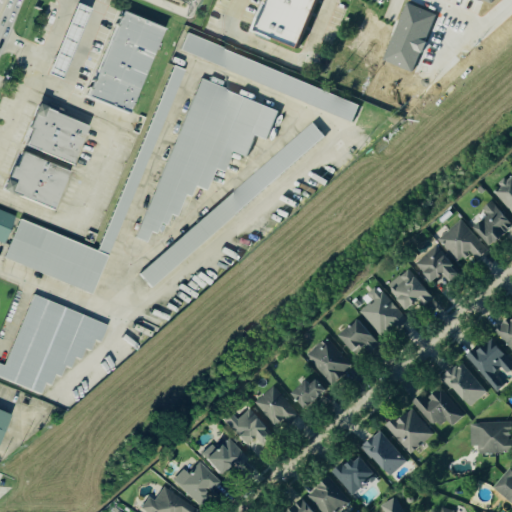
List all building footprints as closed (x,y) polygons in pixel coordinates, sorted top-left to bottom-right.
[(71,2),(85,8),(53,81),(38,74),(71,2)] [(412,73),(383,60),(407,3),(436,15),(412,73)] [(52,76),(67,81),(95,10),(81,5),(52,76)] [(88,97),(123,12),(165,30),(129,115),(88,97)] [(357,105),(349,122),(180,52),(187,34),(357,105)] [(135,238),(146,243),(151,232),(156,234),(161,223),(166,225),(171,215),(176,217),(185,196),(190,198),(194,187),(206,191),(215,170),(224,173),(233,151),(246,157),(255,134),(266,139),(277,111),(201,80),(135,238)] [(178,86),(167,81),(126,187),(137,191),(178,86)] [(77,166),(92,127),(43,107),(28,146),(77,166)] [(312,124),(323,136),(151,288),(140,275),(312,124)] [(59,211),(73,172),(23,153),(8,193),(59,211)] [(511,174),(493,191),(511,212),(511,174)] [(131,199),(122,195),(117,205),(127,209),(131,199)] [(494,247),(511,229),(511,221),(492,200),(483,209),(489,216),(476,228),(494,247)] [(0,210),(14,216),(3,245),(0,243),(0,210)] [(20,220),(107,256),(91,294),(4,259),(20,220)] [(439,239),(461,263),(470,255),(477,263),(489,252),(461,220),(439,239)] [(463,273),(437,245),(416,264),(435,284),(444,276),(452,284),(463,273)] [(388,285),(410,316),(434,299),(411,268),(388,285)] [(360,313),(385,339),(406,318),(375,286),(366,295),(372,301),(360,313)] [(4,367),(0,365),(0,377),(40,394),(45,383),(50,386),(55,375),(60,377),(65,367),(71,369),(75,358),(80,360),(85,349),(90,351),(95,340),(100,342),(107,326),(34,296),(4,367)] [(511,315),(495,334),(511,349),(511,315)] [(365,320),(343,331),(354,355),(364,351),(365,354),(378,348),(365,320)] [(353,368),(326,338),(306,356),(332,386),(353,368)] [(495,348),(491,341),(469,352),(489,392),(511,380),(511,370),(500,346),(495,348)] [(471,408),(488,392),(463,365),(458,370),(453,364),(441,375),(471,408)] [(330,392),(318,379),(312,384),(308,379),(293,393),(309,411),(330,392)] [(254,404),(277,428),(282,423),(288,429),(303,416),(274,385),(254,404)] [(413,403),(438,429),(447,421),(454,427),(465,416),(440,389),(426,402),(420,396),(413,403)] [(272,437),(254,407),(229,422),(248,452),(272,437)] [(408,455),(433,438),(412,408),(387,425),(408,455)] [(0,412),(9,416),(0,437),(0,412)] [(481,446),(481,454),(511,453),(511,422),(471,424),(472,446),(481,446)] [(391,476),(408,461),(381,431),(364,447),(391,476)] [(214,446),(205,451),(222,480),(249,464),(234,440),(216,450),(214,446)] [(332,473),(354,497),(378,474),(362,456),(348,469),(343,463),(332,473)] [(222,483),(199,463),(189,475),(184,470),(173,482),(202,507),(213,495),(213,494),(222,483)] [(511,504),(494,487),(510,468),(511,469),(511,504)] [(338,511),(350,503),(330,477),(308,494),(321,511),(338,511)] [(197,511),(199,508),(162,489),(156,501),(149,498),(141,511),(197,511)] [(381,506),(384,511),(405,511),(398,497),(381,506)] [(314,511),(305,500),(290,511),(314,511)]
